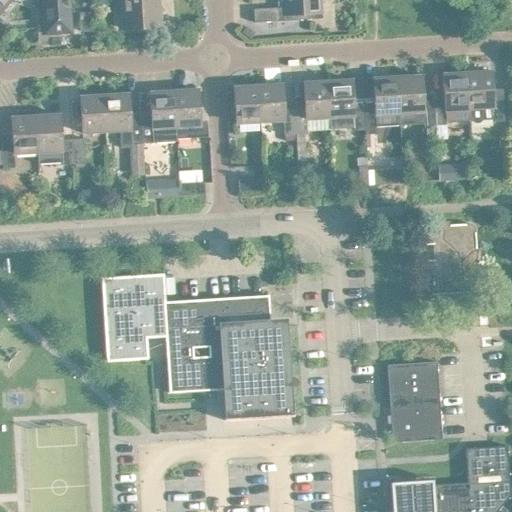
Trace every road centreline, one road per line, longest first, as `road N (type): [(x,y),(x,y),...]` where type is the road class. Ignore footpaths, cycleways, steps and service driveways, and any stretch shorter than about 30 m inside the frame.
road 1 (residential): [(213,55),(511,38)]
road 2 (unclassified): [(224,225),(0,235)]
road 3 (residential): [(0,62),(213,55)]
road 4 (unclassified): [(345,511),(340,326)]
road 5 (residential): [(511,197),(335,217)]
road 6 (residential): [(224,225),(213,55)]
road 7 (residential): [(340,326),(506,319)]
